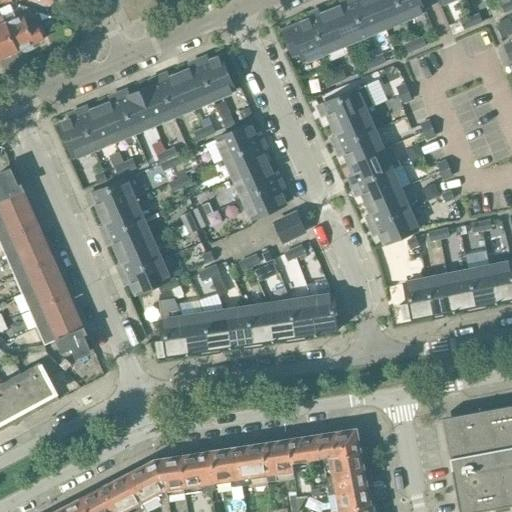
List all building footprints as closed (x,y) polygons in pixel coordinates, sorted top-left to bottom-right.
[(345,45),(365,36),(349,0),(343,0),(339,2),(341,7),(331,11),(345,45)] [(349,0),(365,36),(385,28),(372,0),(349,0)] [(372,0),(385,28),(404,20),(396,0),(372,0)] [(396,0),(404,20),(405,20),(425,11),(420,0),(396,0)] [(511,9),(511,7),(510,2),(500,5),(504,13),(511,9)] [(325,53),(345,45),(331,11),(321,15),(319,11),(309,15),(325,53)] [(470,18),(473,26),(482,22),(479,14),(470,18)] [(309,15),(308,15),(310,20),(282,31),(293,56),(300,53),(304,62),(325,53),(309,15)] [(0,59),(17,52),(5,24),(2,16),(0,16),(0,59)] [(5,24),(17,52),(43,41),(35,25),(28,28),(23,16),(5,24)] [(473,26),(470,18),(461,22),(464,29),(473,26)] [(413,42),(416,49),(426,45),(423,38),(413,42)] [(416,49),(413,42),(404,46),(407,53),(416,49)] [(374,58),(377,66),(386,62),(383,55),(374,58)] [(213,99),(234,91),(220,57),(210,62),(207,57),(198,61),(213,99)] [(377,66),(374,58),(364,62),(367,70),(377,66)] [(194,108),(213,99),(198,61),(188,65),(190,70),(180,74),(194,108)] [(334,75),(337,83),(346,79),(343,71),(334,75)] [(174,116),(194,108),(180,74),(170,79),(168,74),(158,78),(174,116)] [(337,83),(334,75),(325,79),(328,86),(337,83)] [(154,124),(174,116),(158,78),(148,82),(150,87),(140,91),(154,124)] [(399,96),(408,92),(405,85),(396,88),(399,96)] [(134,133),(154,124),(140,91),(130,95),(128,90),(118,95),(134,133)] [(365,110),(356,90),(318,106),(323,117),(328,115),(332,125),(365,110)] [(408,92),(399,96),(402,103),(411,99),(408,92)] [(114,141),(134,133),(118,95),(108,99),(110,104),(100,108),(114,141)] [(94,149),(114,141),(100,108),(90,112),(88,107),(78,111),(94,149)] [(374,130),(365,110),(332,125),(336,135),(331,137),(336,147),(374,130)] [(73,158),(94,149),(78,111),(68,115),(70,120),(59,125),(73,158)] [(226,128),(235,124),(231,116),(222,121),(226,128)] [(423,132),(432,129),(429,121),(420,125),(423,132)] [(249,124),(207,143),(216,163),(225,159),(263,142),(258,133),(253,135),(249,124)] [(203,129),(206,137),(215,132),(212,125),(203,129)] [(206,137),(203,129),(194,133),(197,141),(206,137)] [(432,129),(423,132),(426,140),(435,136),(432,129)] [(383,150),(374,130),(336,147),(340,157),(345,155),(349,164),(383,150)] [(225,159),(234,179),(267,164),(262,154),(267,152),(263,142),(225,159)] [(174,147),(165,152),(169,160),(178,156),(174,147)] [(391,170),(383,150),(349,164),(354,174),(349,176),(353,186),(391,170)] [(165,152),(155,156),(159,164),(169,160),(165,152)] [(178,156),(169,160),(172,168),(182,164),(178,156)] [(136,168),(132,159),(123,163),(127,172),(136,168)] [(169,160),(159,164),(163,172),(172,168),(169,160)] [(440,172),(449,168),(446,161),(437,165),(440,172)] [(113,167),(118,177),(127,172),(123,163),(113,167)] [(234,179),(242,199),(280,182),(276,172),(271,174),(267,164),(234,179)] [(182,165),(173,169),(178,178),(186,174),(182,165)] [(449,168),(440,172),(443,180),(452,176),(449,168)] [(0,199),(23,191),(14,171),(11,172),(10,169),(0,173),(0,182),(1,186),(0,186),(0,199)] [(400,189),(391,170),(353,186),(358,196),(362,194),(366,204),(400,189)] [(104,173),(95,177),(98,184),(107,180),(104,173)] [(191,185),(187,175),(177,179),(182,189),(191,185)] [(101,214),(134,200),(125,179),(87,196),(92,207),(96,204),(101,214)] [(168,183),(172,193),(182,189),(177,179),(168,183)] [(280,182),(242,199),(252,219),(285,205),(280,194),(285,192),(280,182)] [(409,209),(400,189),(366,204),(371,214),(366,216),(370,226),(409,209)] [(0,220),(30,207),(23,191),(0,199),(0,220)] [(445,202),(454,199),(451,191),(442,195),(445,202)] [(142,220),(134,200),(101,214),(105,224),(100,226),(105,236),(142,220)] [(0,220),(0,241),(38,224),(30,207),(0,220)] [(198,219),(205,216),(201,207),(194,210),(198,219)] [(384,244),(418,230),(409,209),(370,226),(375,236),(380,234),(384,244)] [(185,225),(192,222),(188,213),(181,216),(185,225)] [(283,242),(305,231),(296,213),(274,224),(283,242)] [(205,216),(198,219),(202,228),(209,225),(205,216)] [(151,240),(142,220),(105,236),(109,246),(114,244),(118,254),(151,240)] [(480,223),(482,231),(492,229),(490,221),(480,223)] [(192,222),(185,225),(189,234),(196,231),(192,222)] [(482,231),(480,223),(471,225),(472,233),(482,231)] [(0,241),(0,242),(7,259),(46,242),(38,224),(0,241)] [(438,231),(440,239),(449,237),(448,229),(438,231)] [(440,239),(438,231),(428,233),(430,241),(440,239)] [(415,237),(407,241),(411,249),(419,245),(415,237)] [(160,259),(151,240),(118,254),(122,264),(118,266),(122,276),(160,259)] [(7,259),(15,276),(53,259),(46,242),(7,259)] [(419,246),(422,258),(428,256),(425,244),(419,246)] [(293,250),(296,257),(305,253),(302,246),(293,250)] [(419,248),(407,251),(410,262),(422,259),(419,248)] [(296,257),(293,250),(284,254),(287,261),(296,257)] [(211,253),(202,257),(205,264),(214,260),(211,253)] [(248,259),(251,267),(260,263),(257,255),(248,259)] [(15,276),(22,293),(61,277),(53,259),(15,276)] [(169,280),(160,259),(122,276),(126,286),(131,284),(136,294),(169,280)] [(251,267),(248,259),(239,263),(242,271),(251,267)] [(489,266),(496,302),(507,300),(508,305),(511,304),(511,265),(511,262),(489,266)] [(272,263),(263,267),(266,274),(275,270),(272,263)] [(207,270),(211,277),(220,273),(216,266),(207,270)] [(489,266),(468,271),(476,311),(487,309),(486,304),(496,302),(489,266)] [(211,277),(207,270),(198,274),(201,281),(211,277)] [(468,271),(447,275),(454,310),(465,308),(466,313),(476,311),(468,271)] [(220,273),(211,277),(215,287),(224,283),(220,273)] [(447,275),(426,279),(434,320),(444,318),(443,312),(454,310),(447,275)] [(22,293),(30,311),(68,294),(61,277),(22,293)] [(166,282),(170,289),(179,285),(175,278),(166,282)] [(426,279),(404,284),(407,303),(400,304),(403,321),(432,315),(433,320),(434,320),(426,279)] [(170,289),(166,282),(157,286),(161,293),(170,289)] [(30,311),(38,328),(76,311),(68,294),(30,311)] [(316,334),(338,330),(333,295),(310,298),(316,334)] [(163,340),(155,341),(157,357),(188,353),(182,317),(174,298),(159,300),(162,320),(160,321),(163,340)] [(310,298),(289,301),(295,342),(306,341),(305,335),(316,334),(310,298)] [(289,301),(268,304),(273,340),(284,339),(284,344),(295,342),(289,301)] [(268,304),(246,308),(252,348),(263,347),(262,342),(273,340),(268,304)] [(246,308),(225,311),(230,347),(241,345),(242,350),(252,348),(246,308)] [(76,311),(38,328),(45,345),(57,340),(83,328),(76,311)] [(225,311),(204,314),(210,355),(220,353),(220,348),(230,347),(225,311)] [(204,314),(182,317),(188,353),(198,351),(199,356),(210,355),(204,314)] [(92,348),(83,328),(57,340),(62,351),(71,347),(76,358),(90,352),(89,349),(92,348)] [(41,409),(59,400),(39,363),(21,373),(41,409)] [(22,419),(41,409),(21,373),(3,383),(22,419)] [(0,421),(4,429),(22,419),(3,383),(0,384),(0,421)] [(511,405),(471,413),(442,418),(443,425),(459,511),(474,511),(484,510),(511,505),(511,405)] [(349,430),(289,440),(294,477),(295,491),(288,492),(291,511),(298,511),(308,492),(308,488),(301,489),(299,472),(324,468),(322,459),(360,451),(356,435),(355,435),(350,432),(349,430)] [(289,440),(262,444),(268,481),(294,477),(289,440)] [(268,481),(262,444),(236,448),(241,485),(268,481)] [(209,452),(215,489),(241,485),(236,448),(209,452)] [(365,477),(360,451),(322,459),(324,468),(327,485),(365,477)] [(179,456),(184,489),(201,486),(201,492),(215,489),(209,452),(179,456)] [(165,491),(184,489),(179,456),(154,460),(165,491)] [(154,460),(127,474),(142,504),(157,496),(159,501),(167,497),(165,491),(154,460)] [(127,474),(103,487),(116,511),(126,511),(142,504),(127,474)] [(370,503),(365,477),(327,485),(332,510),(370,503)] [(116,511),(103,487),(80,499),(86,511),(116,511)] [(56,511),(86,511),(80,499),(56,511)]
